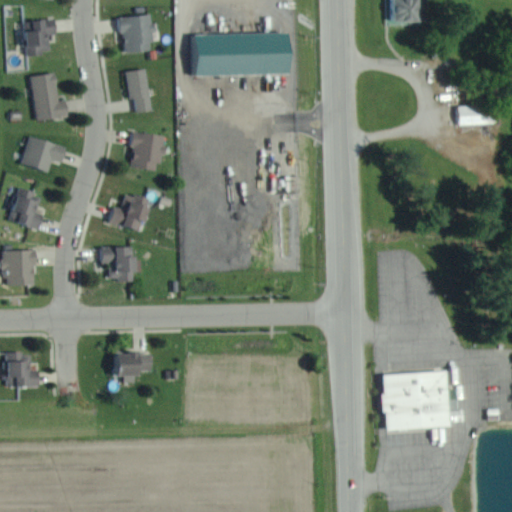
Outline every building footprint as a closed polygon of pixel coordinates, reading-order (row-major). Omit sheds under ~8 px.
[(393,0),(394,20),(424,20),(424,13),(430,13),(430,0),(393,0)] [(124,15),(125,51),(156,49),(154,13),(124,15)] [(53,33),(60,33),(59,18),(37,18),(37,29),(29,29),(30,55),(46,54),(46,49),(53,48),(53,33)] [(294,71),(293,31),(193,33),(194,74),(294,71)] [(140,111),(154,109),(150,67),(129,69),(133,98),(138,97),(140,111)] [(33,75),(40,119),(72,114),(69,98),(63,99),(58,71),(33,75)] [(495,103),(461,105),(462,124),(496,123),(495,103)] [(134,165),(159,169),(160,161),(165,162),(169,134),(135,129),(133,145),(137,146),(134,165)] [(24,161),(52,170),(56,158),(66,161),(71,145),(33,134),(24,161)] [(42,228),(47,213),(39,210),(45,193),(23,186),(12,218),(42,228)] [(112,221),(142,229),(145,220),(149,221),(154,198),(129,191),(125,207),(116,204),(112,221)] [(137,278),(137,271),(144,270),(144,256),(136,256),(136,244),(104,245),(104,262),(112,262),(112,279),(137,278)] [(39,283),(38,248),(5,249),(5,276),(10,276),(10,284),(39,283)] [(11,385),(43,384),(43,369),(34,369),(34,351),(10,351),(11,385)] [(155,371),(155,351),(116,351),(116,374),(127,374),(127,382),(138,382),(138,371),(155,371)] [(453,426),(451,369),(386,372),(388,429),(453,426)]
